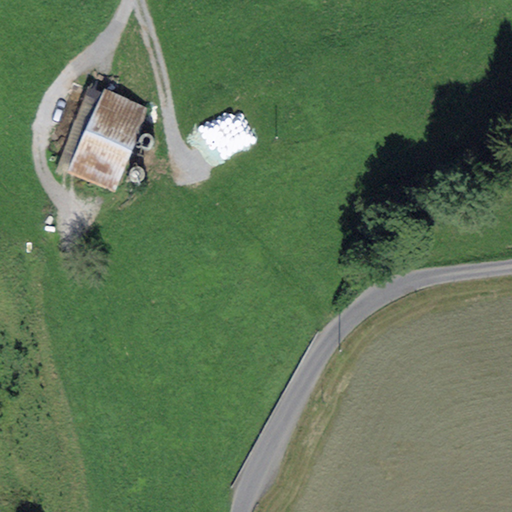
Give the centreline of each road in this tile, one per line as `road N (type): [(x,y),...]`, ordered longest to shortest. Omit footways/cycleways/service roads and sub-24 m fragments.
road 1 (unclassified): [(511,265),(415,279),(342,324),(239,511)]
road 2 (track): [(129,0),(111,36),(56,86),(41,125)]
